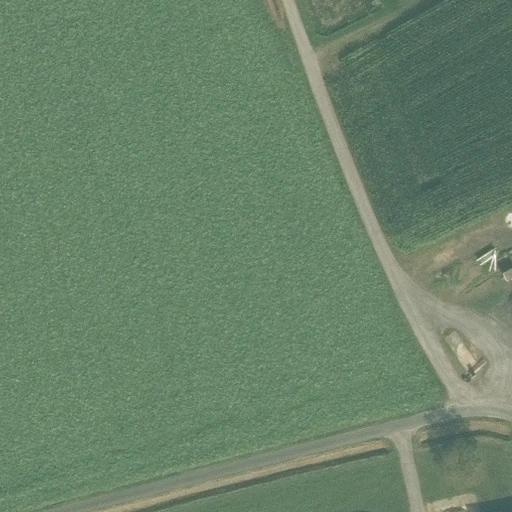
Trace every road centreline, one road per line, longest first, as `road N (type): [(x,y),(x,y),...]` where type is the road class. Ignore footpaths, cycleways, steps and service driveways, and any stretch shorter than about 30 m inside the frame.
road 1 (track): [(284,0),(414,335),(458,415)]
road 2 (unclassified): [(82,511),(458,415),(511,421)]
road 3 (track): [(309,62),(426,0)]
